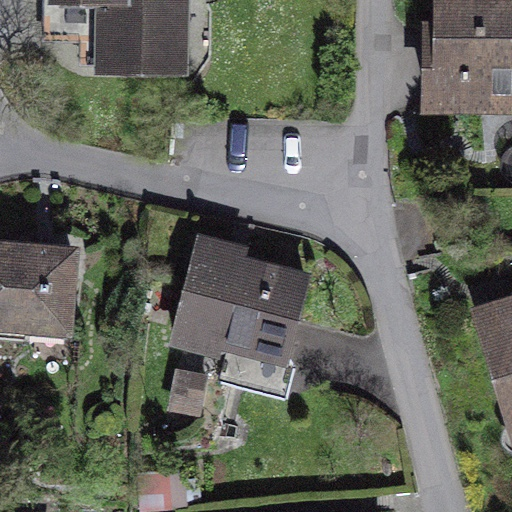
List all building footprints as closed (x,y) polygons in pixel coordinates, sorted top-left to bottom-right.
[(53,0),(53,35),(89,36),(89,67),(183,68),(183,0),(53,0)] [(511,0),(443,0),(443,31),(432,31),(431,106),(511,106),(511,0)] [(10,248),(0,247),(0,339),(28,341),(29,327),(66,330),(72,253),(36,250),(37,237),(11,235),(10,248)] [(230,253),(197,245),(173,336),(218,348),(220,338),(288,356),(307,284),(228,263),(230,253)] [(511,304),(480,314),(511,419),(511,304)] [(144,485),(143,508),(172,509),(173,485),(144,485)]
